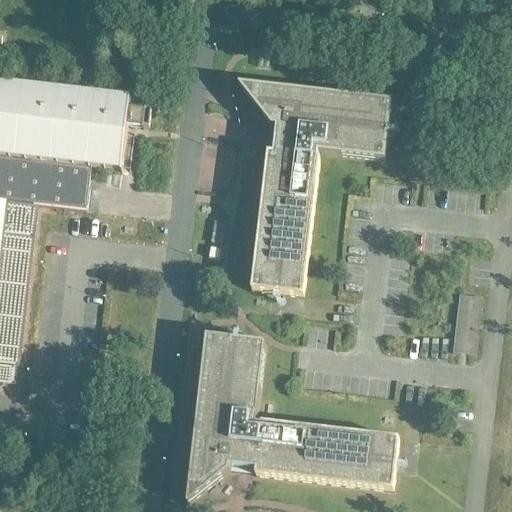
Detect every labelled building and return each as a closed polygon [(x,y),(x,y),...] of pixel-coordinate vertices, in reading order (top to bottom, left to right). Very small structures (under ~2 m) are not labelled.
[(128,129),(130,110),(131,101),(33,89),(34,81),(21,79),(20,88),(1,85),(2,80),(0,80),(0,386),(16,388),(18,371),(20,371),(39,209),(87,214),(88,213),(86,212),(91,168),(122,173),(128,129)] [(240,87),(239,88),(272,130),(277,130),(274,157),(268,156),(252,294),(304,300),(320,162),(319,162),(320,156),(386,164),(393,105),(240,87)] [(213,233),(223,235),(225,225),(215,223),(213,233)] [(223,236),(213,234),(211,244),(221,246),(223,236)] [(211,248),(209,258),(219,260),(221,250),(211,248)] [(460,297),(453,355),(476,358),(482,300),(460,297)] [(256,478),(394,494),(400,442),(262,426),(262,427),(257,427),(266,346),(207,339),(188,507),(230,474),(230,470),(257,473),(256,478)]
